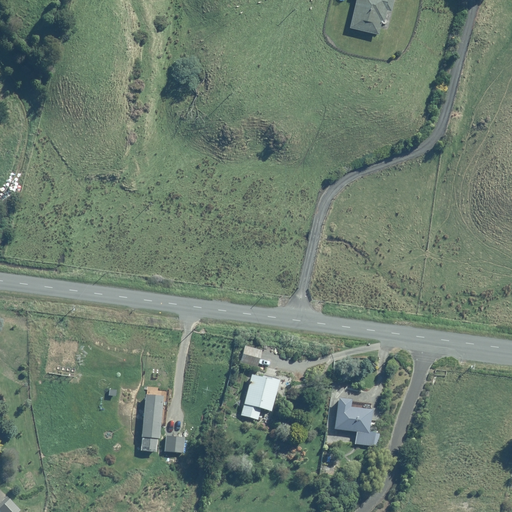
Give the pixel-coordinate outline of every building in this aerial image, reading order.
[(355,0),(349,30),(378,37),(381,25),(384,25),(387,13),(391,14),(393,0),(355,0)] [(240,363),(256,368),(261,351),(245,346),(240,363)] [(253,375),(239,417),(256,422),(260,410),(270,413),(280,381),(267,377),(267,380),(253,375)] [(334,430),(355,432),(354,446),(379,448),(381,433),(370,432),(372,411),(351,409),(352,401),(337,400),(334,430)] [(0,502),(0,511),(18,511),(20,511),(6,496),(0,502)]
